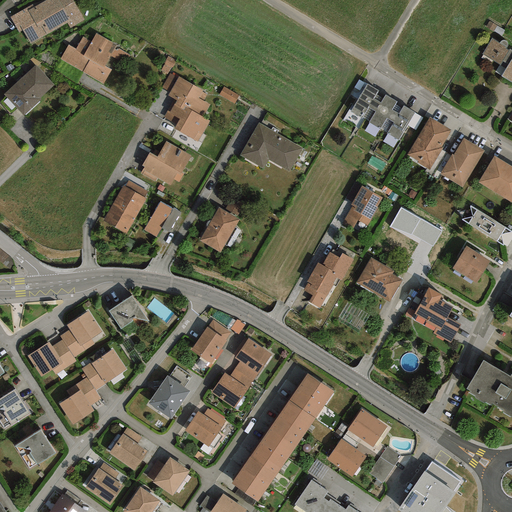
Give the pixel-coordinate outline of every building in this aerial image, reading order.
[(32,4),(10,17),(18,33),(22,30),(30,44),(67,23),(69,28),(84,20),(72,0),(59,0),(58,0),(46,0),(34,7),(32,4)] [(68,45),(60,59),(103,84),(111,70),(104,66),(110,56),(124,65),(129,55),(115,47),(116,45),(96,33),(91,42),(83,37),(75,49),(68,45)] [(511,83),(511,51),(509,49),(509,51),(506,49),(506,48),(507,47),(507,46),(507,45),(507,44),(507,43),(506,42),(505,41),(503,40),(502,40),(502,41),(501,42),(500,42),(499,43),(499,44),(491,38),(482,54),(500,65),(502,61),(508,65),(501,76),(511,83)] [(175,61),(168,56),(163,64),(164,64),(160,72),(166,75),(171,66),(172,67),(175,61)] [(35,65),(3,94),(23,116),(40,100),(39,99),(54,85),(35,65)] [(177,78),(169,73),(161,88),(169,92),(177,78)] [(167,111),(163,117),(170,122),(173,116),(179,119),(174,129),(197,142),(209,121),(202,117),(209,105),(203,101),(206,95),(202,92),(202,91),(178,77),(177,78),(169,92),(168,95),(176,101),(169,112),(167,111)] [(373,99),(378,91),(367,84),(350,112),(362,118),(368,107),(373,99)] [(235,102),(240,93),(224,85),(219,94),(235,102)] [(392,110),(396,102),(385,95),(380,103),(373,99),(368,107),(375,112),(368,122),(380,129),(386,118),(392,110)] [(415,113),(403,106),(398,114),(392,110),(386,118),(393,123),(387,133),(398,140),(415,113)] [(443,147),(441,147),(451,130),(429,117),(407,155),(418,161),(417,163),(429,170),(443,147)] [(258,123),(240,155),(263,169),(268,160),(289,172),(302,149),(258,123)] [(451,154),(440,174),(462,187),(484,151),(463,138),(453,155),(451,154)] [(149,153),(142,166),(144,167),(140,173),(154,182),(156,178),(169,186),(173,179),(178,182),(183,174),(181,173),(191,156),(166,141),(157,157),(149,153)] [(511,166),(494,156),(478,182),(511,202),(511,166)] [(102,220),(125,234),(146,199),(144,198),(147,192),(128,180),(125,187),(123,186),(102,220)] [(357,221),(367,226),(377,208),(376,207),(382,198),(361,186),(351,205),(352,206),(342,222),(353,229),(357,221)] [(228,209),(239,212),(242,202),(231,199),(228,209)] [(160,203),(144,230),(156,237),(161,228),(168,232),(180,212),(172,208),(171,209),(160,203)] [(477,209),(470,206),(469,206),(472,216),(471,217),(462,219),(461,220),(468,224),(477,209)] [(220,253),(239,220),(218,207),(210,220),(209,220),(208,221),(207,222),(206,223),(206,224),(206,225),(206,226),(206,227),(199,240),(220,253)] [(400,207),(389,227),(411,235),(411,234),(432,247),(441,231),(400,207)] [(507,247),(511,238),(511,232),(477,209),(468,224),(503,246),(503,244),(507,247)] [(490,261),(466,246),(452,268),(476,283),(490,261)] [(0,262),(8,269),(12,265),(11,259),(0,248),(0,262)] [(321,265),(317,263),(307,281),(308,282),(303,290),(312,296),(308,302),(319,308),(336,278),(341,280),(353,260),(342,253),(339,258),(329,252),(321,265)] [(370,257),(356,283),(389,302),(402,280),(392,274),(394,271),(370,257)] [(433,333),(450,343),(460,325),(447,318),(452,307),(439,300),(441,295),(428,287),(414,314),(426,321),(425,322),(435,328),(433,333)] [(131,296),(108,311),(120,329),(132,321),(131,320),(135,317),(137,319),(148,322),(131,296)] [(88,311),(66,325),(69,330),(60,336),(62,340),(74,357),(94,344),(91,339),(101,332),(88,311)] [(225,340),(231,333),(212,320),(207,327),(225,340)] [(207,327),(190,350),(210,364),(226,341),(225,340),(207,327)] [(271,354),(248,338),(235,358),(240,361),(258,374),(271,354)] [(48,342),(27,356),(41,377),(52,370),(55,375),(76,361),(74,357),(62,340),(52,347),(48,342)] [(126,369),(112,349),(91,364),(90,363),(81,369),(84,374),(95,391),(126,369)] [(483,360),(466,389),(470,391),(469,392),(474,396),(474,398),(483,403),(485,402),(491,406),(492,403),(502,409),(503,412),(510,417),(511,416),(511,375),(511,374),(510,376),(483,360)] [(229,376),(247,389),(258,374),(240,361),(229,376)] [(184,388),(192,376),(176,365),(167,377),(184,388)] [(229,376),(224,373),(211,392),(234,408),(247,389),(229,376)] [(79,390),(59,404),(72,425),(93,411),(90,406),(101,399),(95,391),(84,374),(81,376),(83,379),(75,385),(79,390)] [(297,389),(323,406),(333,392),(307,374),(297,389)] [(167,376),(148,404),(170,419),(189,392),(184,388),(167,377),(167,376)] [(297,389),(289,400),(315,417),(323,406),(297,389)] [(30,413),(15,390),(0,399),(0,409),(4,410),(4,412),(3,413),(11,426),(30,413)] [(289,400),(279,415),(305,432),(315,417),(289,400)] [(221,427),(225,421),(207,409),(203,415),(221,427)] [(387,427),(362,409),(347,430),(372,447),(387,427)] [(198,411),(184,431),(208,447),(221,427),(203,415),(198,411)] [(279,415),(270,428),(295,446),(305,432),(279,415)] [(136,444),(141,437),(127,428),(122,434),(136,444)] [(270,428),(261,440),(287,458),(295,446),(270,428)] [(55,453),(40,430),(14,447),(29,450),(30,452),(29,453),(37,465),(55,453)] [(122,434),(109,453),(134,471),(147,452),(136,444),(122,434)] [(366,456),(341,439),(327,459),(351,477),(366,456)] [(261,440),(250,457),(275,475),(287,458),(261,440)] [(401,456),(387,447),(368,473),(382,482),(401,456)] [(250,457),(240,470),(267,488),(275,475),(250,457)] [(169,458),(152,482),(172,496),(189,471),(169,458)] [(431,461),(398,510),(400,511),(450,511),(445,507),(455,493),(453,491),(460,482),(431,461)] [(118,474),(103,463),(99,469),(114,480),(118,474)] [(98,468),(85,488),(109,505),(123,486),(114,480),(99,469),(98,468)] [(231,484),(257,502),(267,488),(240,470),(231,484)] [(311,480),(294,505),(305,511),(321,511),(328,502),(323,498),(327,492),(311,480)] [(140,487),(122,511),(151,511),(159,501),(140,487)] [(85,511),(77,505),(80,501),(67,491),(64,496),(62,494),(48,511),(85,511)] [(216,503),(210,511),(244,511),(246,510),(222,494),(216,503)] [(206,496),(200,506),(202,508),(207,511),(210,511),(216,503),(206,496)] [(343,511),(345,510),(330,499),(328,502),(321,511),(343,511)]
